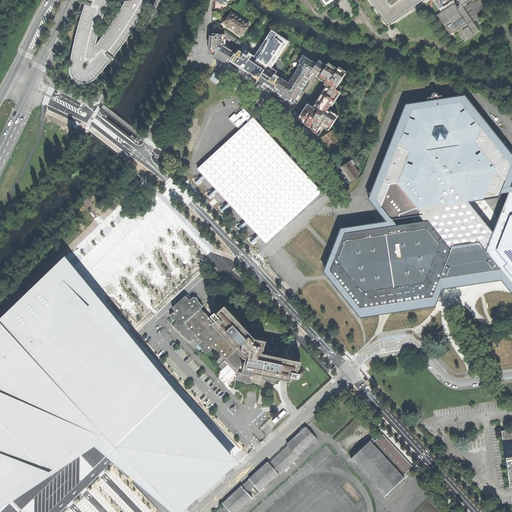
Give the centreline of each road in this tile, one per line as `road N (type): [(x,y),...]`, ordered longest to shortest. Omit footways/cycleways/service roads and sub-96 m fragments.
road 1 (residential): [(138,157),(199,60),(274,103),(334,189),(249,267)]
road 2 (residential): [(348,374),(199,511)]
road 3 (residential): [(348,374),(376,348),(412,340),(454,381),(511,375)]
road 4 (secondary): [(475,511),(348,374)]
road 5 (secondary): [(249,267),(138,157)]
road 6 (secondary): [(348,374),(249,267)]
road 7 (secondary): [(138,157),(31,88)]
